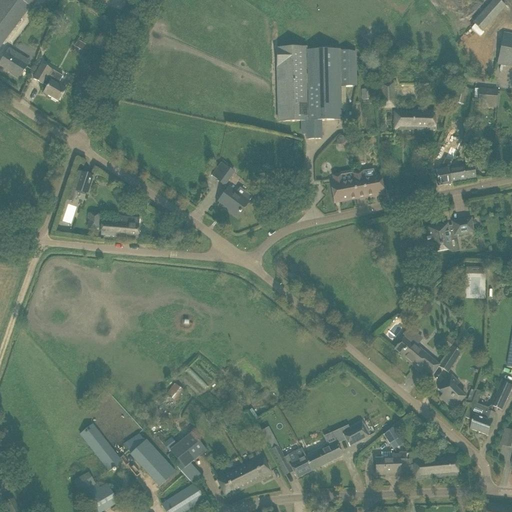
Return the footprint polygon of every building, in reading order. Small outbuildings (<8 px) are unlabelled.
[(0,0),(0,45),(33,0),(0,0)] [(483,31),(505,7),(497,0),(492,0),(473,22),(483,31)] [(511,48),(491,44),(487,63),(511,68),(511,48)] [(346,111),(345,87),(357,87),(356,52),(340,51),(340,50),(307,51),(306,48),(276,49),(278,122),(300,122),(301,135),(305,135),(305,141),(320,140),(320,121),(340,121),(340,111),(346,111)] [(19,80),(27,67),(13,58),(15,54),(8,50),(0,63),(0,65),(12,73),(11,75),(19,80)] [(63,76),(42,64),(33,79),(43,85),(47,87),(43,94),(58,102),(65,90),(57,86),(63,76)] [(395,108),(394,83),(383,83),(383,81),(381,81),(381,71),(371,71),(373,85),(375,85),(375,104),(381,104),(381,108),(395,108)] [(458,86),(453,102),(464,105),(467,94),(473,95),(476,86),(467,84),(466,88),(458,86)] [(497,91),(479,90),(475,90),(474,99),(478,100),(478,107),(496,109),(497,91)] [(395,130),(435,131),(435,113),(395,113),(395,130)] [(443,169),(435,171),(438,186),(451,184),(449,169),(449,168),(453,160),(464,138),(457,135),(454,140),(449,150),(442,165),(443,169)] [(210,176),(216,180),(227,166),(219,162),(210,176)] [(472,165),(449,169),(451,184),(475,180),(473,170),(472,165)] [(224,186),(234,172),(227,166),(216,180),(224,186)] [(384,195),(380,178),(375,179),(373,170),(362,172),(352,174),(356,200),(384,195)] [(87,195),(89,187),(92,177),(75,172),(69,189),(87,195)] [(356,200),(352,174),(349,172),(340,173),(339,176),(333,177),(335,186),(331,186),(332,194),(334,204),(356,200)] [(239,188),(236,193),(228,188),(223,196),(217,204),(224,209),(225,208),(237,217),(252,197),(239,188)] [(99,227),(101,227),(101,236),(138,239),(139,219),(120,218),(120,223),(102,222),(99,222),(100,214),(90,214),(89,229),(98,230),(99,227)] [(458,239),(457,235),(473,233),(471,220),(452,223),(452,226),(447,227),(447,225),(426,228),(428,240),(426,241),(426,242),(417,243),(419,255),(430,253),(430,255),(451,251),(449,240),(458,239)] [(400,356),(419,373),(429,361),(423,357),(425,354),(405,337),(394,349),(401,355),(400,356)] [(438,367),(448,373),(462,353),(461,352),(465,346),(457,340),(452,347),(452,346),(438,367)] [(453,410),(466,397),(456,387),(459,384),(451,376),(437,389),(442,395),(439,398),(445,403),(445,402),(453,410)] [(502,410),(511,389),(511,386),(503,382),(492,406),(502,410)] [(466,418),(474,422),(471,430),(488,436),(492,423),(495,414),(488,412),(489,410),(471,404),(466,418)] [(360,424),(342,433),(349,447),(367,437),(360,424)] [(79,435),(109,472),(122,461),(93,425),(79,435)] [(268,428),(261,431),(265,438),(271,435),(268,428)] [(402,444),(392,428),(384,435),(393,450),(402,444)] [(184,469),(206,451),(192,433),(170,451),(171,453),(167,456),(170,460),(174,456),(184,469)] [(129,451),(143,442),(138,434),(124,444),(129,451)] [(336,442),(305,456),(303,457),(311,472),(343,456),(338,447),(336,442)] [(277,447),(271,450),(278,464),(284,460),(283,458),(277,447)] [(311,472),(303,457),(305,456),(301,449),(283,458),(284,460),(286,464),(288,463),(296,479),(298,478),(311,472)] [(458,476),(456,458),(446,459),(418,461),(417,449),(411,449),(412,453),(407,453),(409,479),(415,478),(415,480),(458,476)] [(271,475),(266,467),(258,451),(248,457),(250,462),(239,468),(248,487),(271,475)] [(399,477),(407,477),(406,453),(399,453),(399,454),(390,454),(391,458),(375,459),(376,475),(399,474),(399,477)] [(226,498),(248,487),(239,468),(216,480),(226,498)] [(194,484),(161,505),(165,511),(184,511),(204,500),(194,484)] [(118,504),(107,485),(85,498),(93,511),(104,511),(111,508),(113,511),(117,509),(115,506),(118,504)] [(142,499),(136,490),(129,495),(135,504),(142,499)] [(7,511),(19,511),(13,499),(3,504),(7,511)]
